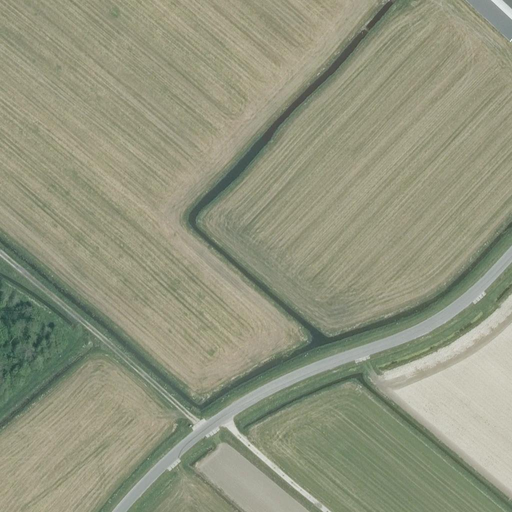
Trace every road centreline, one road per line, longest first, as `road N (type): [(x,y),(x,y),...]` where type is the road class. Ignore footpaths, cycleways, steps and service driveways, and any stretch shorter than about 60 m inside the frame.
road 1 (tertiary): [(222,416),(473,304),(511,261)]
road 2 (unclassified): [(326,511),(222,416)]
road 3 (tertiary): [(120,511),(173,453),(222,416)]
